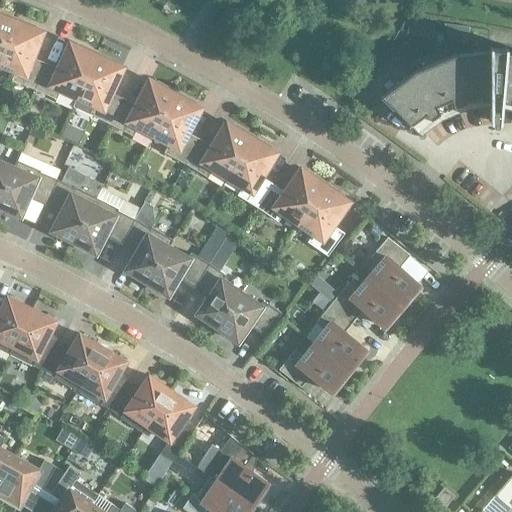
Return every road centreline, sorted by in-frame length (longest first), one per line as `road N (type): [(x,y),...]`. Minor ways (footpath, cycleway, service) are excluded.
road 1 (residential): [(488,264),(279,110),(64,0)]
road 2 (residential): [(322,463),(227,381),(119,308),(0,250)]
road 3 (residential): [(322,463),(488,264)]
